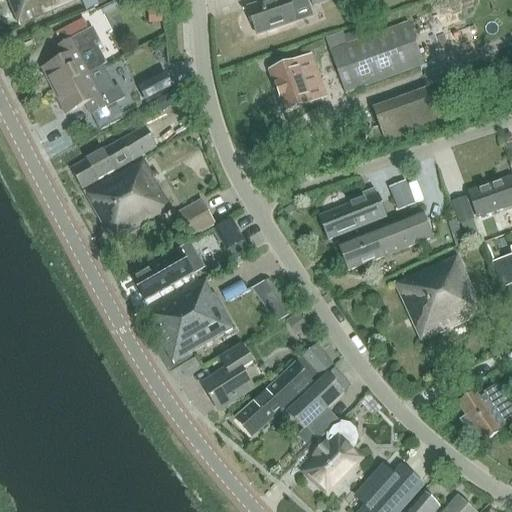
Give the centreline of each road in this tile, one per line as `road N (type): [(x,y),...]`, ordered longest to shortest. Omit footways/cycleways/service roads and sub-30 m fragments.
road 1 (tertiary): [(253,511),(147,377),(0,102)]
road 2 (residential): [(511,500),(385,398),(254,215)]
road 3 (residential): [(254,215),(511,124)]
road 4 (residential): [(254,215),(202,87),(191,0)]
